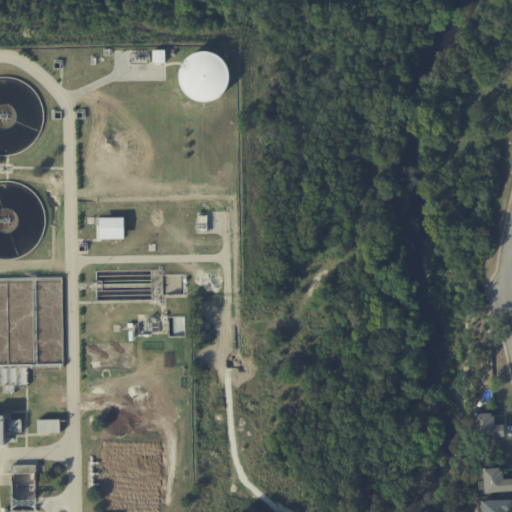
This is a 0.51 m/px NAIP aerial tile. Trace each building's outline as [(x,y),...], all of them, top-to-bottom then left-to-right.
[(227,53),(181,55),(183,100),(229,98),(227,53)] [(125,238),(124,217),(100,218),(100,238),(125,238)] [(504,424),(495,424),(495,413),(475,413),(475,437),(504,437),(504,424)] [(60,419),(38,419),(38,433),(61,432),(60,419)] [(484,468),(484,492),(511,491),(511,478),(503,478),(503,467),(484,468)] [(511,511),(511,499),(481,500),(481,511),(511,511)]
